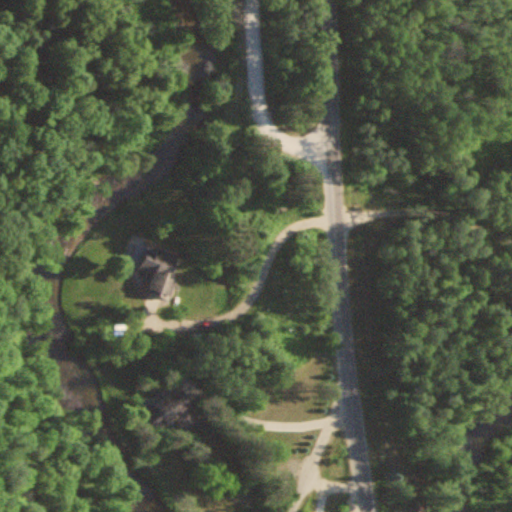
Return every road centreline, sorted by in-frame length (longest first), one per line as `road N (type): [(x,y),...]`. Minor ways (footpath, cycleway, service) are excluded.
road 1 (tertiary): [(363,511),(339,326),(326,0)]
road 2 (residential): [(511,244),(437,213),(334,218)]
